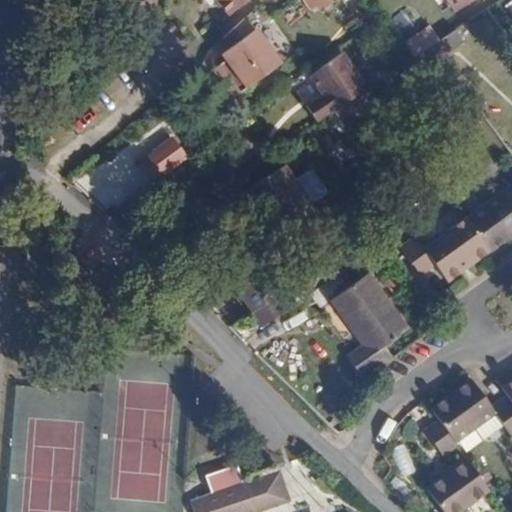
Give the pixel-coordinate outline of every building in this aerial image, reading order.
[(117,0),(131,14),(145,0),(117,0)] [(217,0),(216,1),(229,16),(246,0),(217,0)] [(315,0),(323,11),(338,0),(315,0)] [(447,0),(455,10),(469,0),(447,0)] [(214,68),(234,96),(247,87),(247,88),(281,63),(256,29),(253,31),(245,19),(224,38),(231,47),(222,53),(226,59),(214,68)] [(428,24),(404,40),(414,55),(438,39),(428,24)] [(410,52),(402,42),(385,57),(393,66),(410,52)] [(307,108),(317,124),(367,90),(343,54),(310,77),(323,97),(307,108)] [(366,79),(371,87),(388,76),(383,68),(366,79)] [(244,193),(254,209),(261,205),(269,218),(283,241),(316,219),(282,167),(244,193)] [(314,167),(297,175),(308,200),(326,192),(314,167)] [(465,220),(488,253),(511,235),(511,167),(499,177),(508,189),(465,220)] [(261,205),(254,209),(263,223),(269,218),(261,205)] [(153,219),(128,236),(138,245),(161,230),(153,219)] [(412,239),(397,249),(418,278),(432,268),(443,285),(488,253),(465,220),(464,219),(421,251),(412,239)] [(231,290),(258,329),(284,311),(257,272),(231,290)] [(365,273),(324,302),(364,359),(350,368),(359,381),(384,363),(376,351),(406,329),(365,273)] [(511,376),(499,386),(504,394),(511,404),(511,376)] [(466,380),(426,409),(435,420),(449,442),(490,413),(508,438),(511,435),(511,404),(504,394),(487,407),(475,390),(468,380),(466,380)] [(449,442),(435,420),(420,431),(438,457),(453,446),(449,442)] [(436,511),(454,511),(485,492),(482,489),(461,459),(434,476),(436,478),(421,489),(436,511)] [(287,500),(278,473),(261,479),(260,477),(190,502),(193,511),(257,511),(270,507),(270,505),(287,500)]
